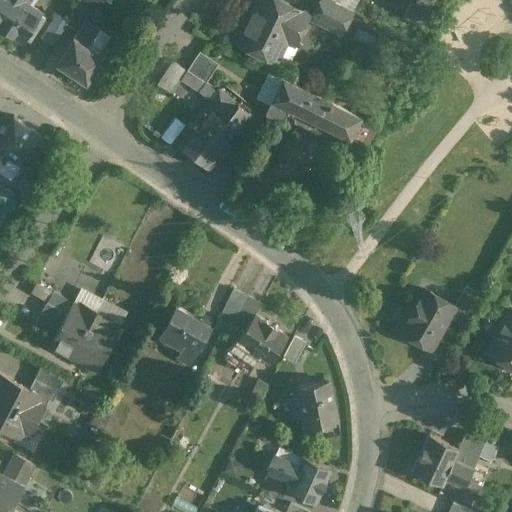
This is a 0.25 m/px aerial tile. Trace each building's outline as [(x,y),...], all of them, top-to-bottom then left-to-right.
[(0,0),(0,22),(13,0),(0,0)] [(13,0),(0,22),(0,26),(23,41),(26,36),(30,39),(44,17),(40,14),(41,12),(27,4),(29,0),(13,0)] [(308,14),(278,0),(259,0),(238,43),(276,61),(287,40),(294,43),(308,14)] [(352,10),(331,0),(321,0),(312,19),(341,33),(352,10)] [(80,3),(66,24),(76,31),(85,17),(90,10),(80,3)] [(76,31),(73,36),(84,43),(97,25),(85,17),(76,31)] [(63,29),(54,23),(44,39),(53,45),(63,29)] [(84,43),(73,36),(56,63),(86,83),(102,55),(84,43)] [(219,63),(199,51),(187,69),(206,82),(219,63)] [(206,82),(187,69),(181,80),(200,92),(206,82)] [(274,74),(265,92),(275,97),(283,79),(274,74)] [(361,117),(283,79),(275,97),(273,100),(288,108),(298,113),(293,122),(335,143),(340,133),(350,138),(361,117)] [(226,119),(237,104),(219,90),(208,105),(226,119)] [(190,95),(184,105),(199,114),(205,104),(190,95)] [(288,108),(273,100),(266,113),(282,121),(288,108)] [(237,104),(226,119),(239,129),(251,114),(237,104)] [(208,105),(178,143),(196,157),(226,119),(208,105)] [(13,115),(0,134),(0,148),(8,154),(22,163),(36,140),(41,133),(13,115)] [(379,126),(361,117),(350,138),(367,147),(379,126)] [(226,119),(196,157),(209,167),(227,144),(233,149),(242,137),(239,135),(236,139),(233,136),(239,129),(226,119)] [(48,148),(36,140),(22,163),(33,170),(48,148)] [(82,303),(96,310),(103,296),(82,285),(74,299),(82,303)] [(481,294),(465,285),(454,305),(455,306),(448,317),(463,325),(481,294)] [(235,287),(225,308),(237,314),(248,294),(235,287)] [(454,305),(430,291),(422,304),(418,302),(412,303),(408,311),(409,316),(401,331),(430,348),(434,342),(448,317),(455,306),(454,305)] [(262,301),(248,294),(237,314),(248,321),(254,313),(262,301)] [(103,296),(96,310),(110,317),(120,323),(127,308),(103,296)] [(67,313),(46,301),(40,312),(62,323),(67,313)] [(56,334),(50,345),(72,356),(96,310),(82,303),(80,307),(72,303),(67,313),(62,323),(56,334)] [(188,312),(176,305),(167,321),(168,322),(161,334),(195,353),(210,325),(188,313),(188,312)] [(511,308),(487,350),(492,352),(493,357),(499,361),(504,359),(511,363),(511,308)] [(96,310),(72,356),(96,369),(118,327),(108,321),(110,317),(96,310)] [(62,323),(40,312),(35,323),(56,334),(62,323)] [(254,313),(248,321),(236,339),(240,342),(259,354),(269,361),(286,335),(275,327),(266,320),(265,321),(254,313)] [(304,340),(293,334),(283,353),(294,358),(304,340)] [(236,339),(225,355),(229,358),(240,342),(236,339)] [(259,354),(240,342),(229,358),(247,371),(259,354)] [(63,379),(40,366),(35,377),(58,389),(63,379)] [(29,388),(0,372),(0,399),(37,419),(48,399),(48,398),(29,388)] [(58,389),(35,377),(29,388),(48,398),(48,399),(52,401),(58,389)] [(268,382),(257,377),(251,392),(261,396),(268,382)] [(330,378),(297,384),(299,393),(292,394),(295,413),(302,412),(304,425),(318,423),(320,434),(339,430),(330,378)] [(37,419),(0,399),(0,427),(18,437),(22,430),(29,434),(37,419)] [(500,444),(467,430),(461,445),(480,453),(479,453),(493,459),(500,444)] [(459,448),(430,436),(415,471),(443,483),(445,478),(465,486),(479,453),(480,453),(461,445),(459,448)] [(331,467),(296,451),(292,460),(298,463),(289,482),(286,490),(314,503),(331,467)] [(35,463),(14,452),(9,463),(30,474),(35,463)] [(292,460),(275,452),(267,471),(263,480),(275,485),(279,477),(289,482),(298,463),(292,460)] [(30,474),(9,463),(3,474),(24,485),(30,474)] [(3,474),(0,472),(0,498),(7,503),(13,506),(24,485),(3,474)] [(475,511),(452,501),(447,511),(475,511)] [(309,511),(310,511),(291,503),(286,511),(309,511)]
